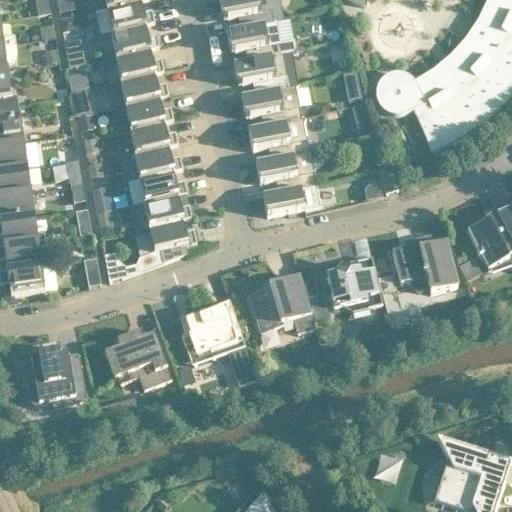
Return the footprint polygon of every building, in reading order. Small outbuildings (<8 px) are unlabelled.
[(51,18),(47,0),(33,0),(37,20),(51,18)] [(69,0),(56,0),(58,13),(72,10),(69,0)] [(104,0),(107,12),(106,12),(107,12),(150,2),(149,0),(104,0)] [(228,0),(219,2),(223,24),(246,20),(248,31),(274,26),(268,0),(228,0)] [(511,0),(344,0),(345,0),(348,3),(351,5),(353,7),(357,8),(361,10),(364,10),(367,10),(367,0),(370,0),(371,0),(489,0),(489,4),(479,25),(466,43),(451,60),(434,74),(415,86),(413,84),(411,82),(408,80),(405,79),(402,78),(400,78),(397,77),(394,78),(392,78),(389,79),(387,80),(384,82),(381,84),(380,86),(378,89),(377,92),(377,94),(376,96),(376,98),(376,99),(376,101),(376,103),(377,104),(377,106),(378,108),(379,109),(379,110),(381,112),(382,113),(383,114),(386,117),(389,118),(392,119),(396,120),(399,120),(401,120),(404,119),(414,115),(431,155),(447,148),(451,146),(453,150),(454,149),(457,153),(475,142),(472,139),(473,138),(471,134),(475,131),(500,111),(511,96),(511,0)] [(150,2),(107,12),(112,36),(111,36),(111,37),(155,27),(152,15),(143,17),(141,5),(150,3),(150,2)] [(3,41),(0,26),(0,25),(0,50),(4,50),(4,51),(16,50),(14,39),(3,41)] [(248,31),(227,35),(231,57),(254,53),(255,63),(281,59),(292,57),(295,56),(293,44),(279,46),(278,38),(276,27),(274,27),(274,26),(248,31)] [(155,27),(111,37),(117,60),(116,61),(160,51),(157,39),(148,41),(145,30),(155,27)] [(17,57),(16,56),(16,50),(4,51),(4,50),(0,50),(0,75),(7,74),(6,67),(10,67),(11,66),(13,65),(15,64),(15,63),(16,62),(17,61),(17,60),(17,59),(17,58),(17,57)] [(150,54),(160,52),(160,51),(116,61),(121,85),(120,85),(121,85),(164,76),(161,63),(153,65),(150,54)] [(255,63),(233,67),(238,90),(261,85),(263,96),(296,90),(299,90),(292,57),(281,59),(255,63)] [(11,99),(8,76),(7,74),(0,75),(0,113),(19,111),(17,98),(11,99)] [(164,76),(121,85),(126,109),(125,109),(125,110),(169,100),(166,88),(157,90),(155,78),(164,76)] [(296,90),(263,96),(241,100),(245,123),(268,118),(270,129),(302,123),(296,90)] [(169,100),(125,110),(131,134),(130,134),(173,124),(171,112),(162,114),(159,103),(169,100)] [(0,150),(24,147),(19,111),(0,113),(0,150)] [(302,123),(270,129),(248,133),(252,155),(276,151),(277,162),(309,156),(303,123),(302,123)] [(173,124),(130,134),(135,158),(134,158),(134,159),(178,149),(175,137),(166,139),(164,127),(174,125),(173,124)] [(0,175),(28,172),(24,148),(24,147),(0,150),(0,175)] [(178,149),(134,159),(140,182),(139,182),(139,183),(183,173),(180,161),(171,163),(169,152),(178,149)] [(278,162),(256,166),(260,188),(283,184),(285,195),(316,189),(310,156),(309,156),(278,162)] [(82,190),(78,166),(66,168),(70,192),(82,190)] [(391,174),(390,172),(390,170),(377,174),(386,199),(398,194),(391,174)] [(0,200),(31,196),(28,173),(28,172),(0,175),(0,200)] [(139,183),(129,185),(135,209),(144,207),(187,197),(185,185),(176,187),(173,176),(183,174),(183,173),(139,183)] [(285,195),(263,199),(267,221),(305,214),(321,211),(317,190),(316,189),(285,195)] [(35,221),(31,198),(31,196),(0,200),(0,224),(0,226),(35,221)] [(187,197),(144,207),(149,231),(148,231),(148,232),(192,222),(189,210),(180,212),(178,200),(187,198),(187,197)] [(487,224),(467,235),(479,256),(477,257),(479,261),(481,261),(488,274),(509,263),(508,260),(511,257),(511,211),(498,219),(497,216),(486,222),(487,224)] [(91,239),(87,214),(75,217),(80,241),(91,239)] [(37,238),(35,221),(0,226),(0,225),(0,238),(2,239),(4,250),(38,246),(45,245),(44,237),(37,238)] [(192,222),(148,232),(154,257),(161,255),(164,267),(188,258),(186,251),(197,249),(194,234),(185,236),(182,225),(192,222)] [(413,251),(392,257),(401,289),(409,287),(411,292),(418,297),(429,294),(430,298),(457,291),(445,246),(433,250),(430,239),(411,244),(413,251)] [(42,270),(38,246),(4,250),(0,250),(0,263),(6,263),(7,275),(42,270)] [(118,255),(103,258),(109,287),(138,277),(137,269),(127,271),(119,265),(118,255)] [(101,289),(96,262),(84,265),(88,291),(101,289)] [(383,310),(372,262),(357,266),(359,273),(350,275),(341,269),(336,278),(326,280),(329,290),(323,299),(332,304),(334,314),(344,311),(352,317),(358,308),(366,306),(368,313),(383,310)] [(45,295),(42,271),(42,270),(7,275),(0,275),(0,286),(0,289),(9,287),(11,300),(45,295)] [(316,333),(300,282),(270,291),(271,294),(250,301),(261,337),(283,331),(282,328),(294,324),(298,339),(316,333)] [(257,385),(245,352),(229,305),(207,312),(208,316),(199,319),(198,316),(180,322),(185,337),(181,338),(189,360),(209,353),(213,363),(227,358),(239,391),(257,385)] [(119,351),(105,356),(115,383),(118,382),(120,389),(139,382),(144,395),(172,385),(154,338),(143,342),(140,335),(117,344),(119,351)] [(31,366),(21,368),(25,391),(29,390),(29,393),(26,397),(28,406),(36,413),(46,411),(50,406),(52,406),(53,412),(87,406),(79,358),(69,359),(60,361),(60,357),(39,361),(40,364),(31,366)] [(106,410),(96,413),(100,426),(109,424),(106,410)] [(496,511),(505,488),(498,486),(503,471),(511,466),(498,461),(490,465),(488,465),(490,459),(482,456),(483,455),(469,451),(468,452),(437,442),(448,464),(434,506),(453,511),(496,511)] [(271,511),(263,496),(250,511),(271,511)]
